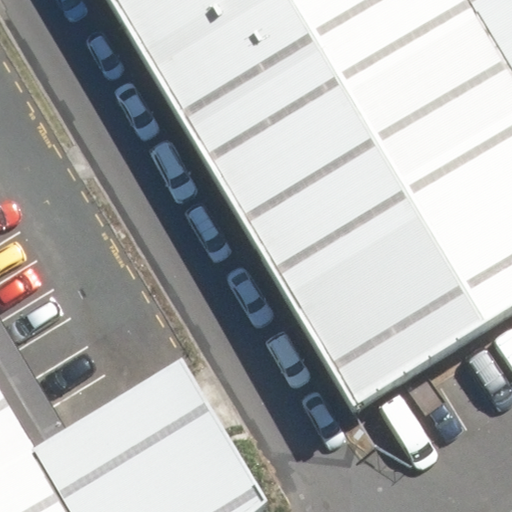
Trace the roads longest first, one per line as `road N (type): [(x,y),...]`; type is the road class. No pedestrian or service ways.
road 1 (unknown): [(294,511),(30,0)]
road 2 (unknown): [(390,511),(511,443)]
